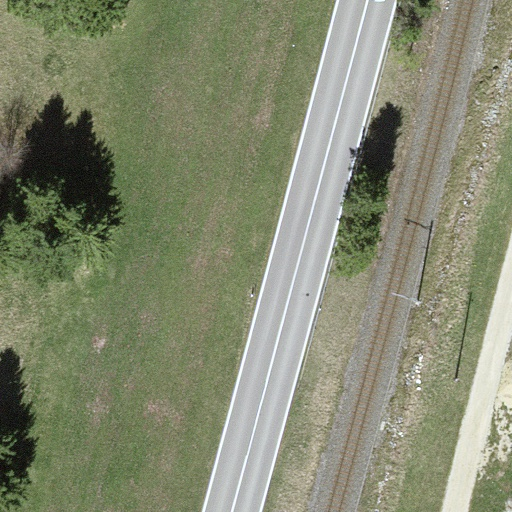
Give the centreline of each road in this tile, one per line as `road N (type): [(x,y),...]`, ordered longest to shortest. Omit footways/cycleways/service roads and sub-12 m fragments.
road 1 (primary): [(231,511),(366,0)]
road 2 (track): [(451,511),(511,278)]
